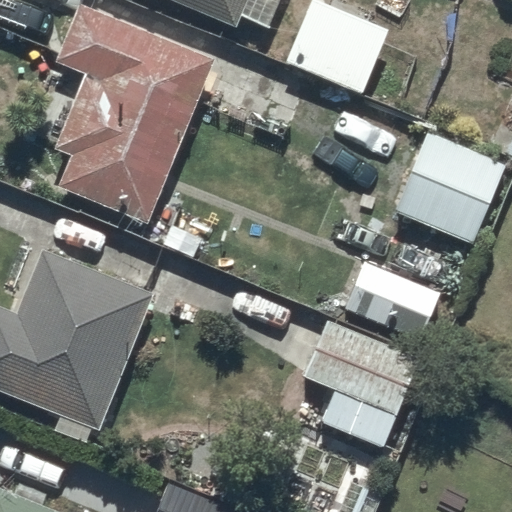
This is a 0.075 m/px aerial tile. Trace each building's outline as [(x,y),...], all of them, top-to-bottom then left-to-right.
[(212,50),(91,0),(72,0),(53,53),(81,64),(51,138),(69,146),(56,178),(144,214),(212,50)] [(185,0),(234,19),(238,7),(270,19),(277,0),(185,0)] [(387,21),(336,0),(305,0),(284,53),(360,86),(387,21)] [(504,158),(425,125),(392,204),(471,237),(504,158)] [(150,285),(38,242),(15,304),(0,298),(0,385),(56,407),(50,424),(83,436),(90,417),(98,420),(150,285)] [(318,415),(381,437),(438,286),(361,257),(342,310),(331,306),(307,369),(332,378),(318,415)] [(511,397),(511,396),(495,425),(502,429),(490,447),(511,461),(511,397)] [(256,511),(165,475),(151,511),(256,511)] [(0,511),(77,511),(0,480),(0,511)]
